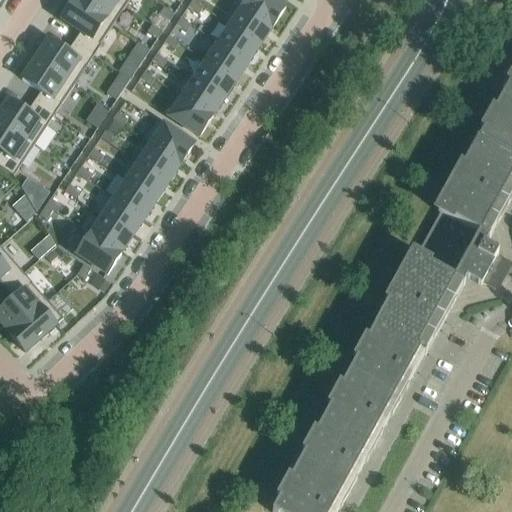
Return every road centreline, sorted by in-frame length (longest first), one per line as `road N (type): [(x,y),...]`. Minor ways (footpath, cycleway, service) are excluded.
road 1 (tertiary): [(128,511),(440,14)]
road 2 (residential): [(328,0),(118,320),(48,386),(16,383),(0,363)]
road 3 (residential): [(388,511),(511,304)]
